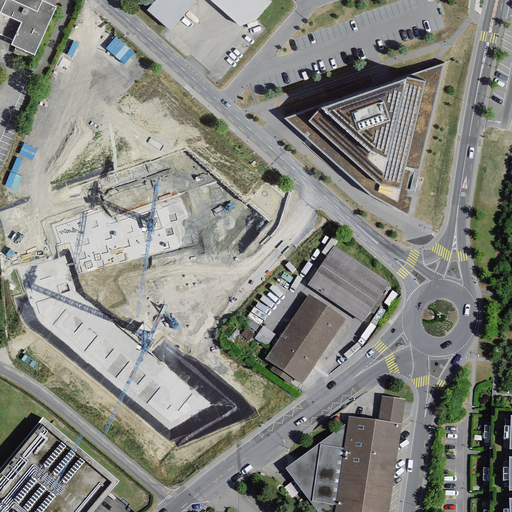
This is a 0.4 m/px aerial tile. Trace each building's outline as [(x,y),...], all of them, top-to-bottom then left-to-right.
[(0,0),(0,15),(20,25),(9,49),(32,59),(55,7),(40,1),(40,0),(0,0)] [(267,0),(155,0),(146,11),(169,30),(195,2),(192,0),(208,0),(239,25),(258,19),(272,4),(267,0)] [(126,44),(116,55),(125,62),(134,51),(126,44)] [(446,62),(285,118),(371,196),(409,215),(446,62)] [(389,285),(332,248),(307,285),(364,323),(389,285)] [(344,322),(305,294),(273,338),(257,360),(295,388),(344,322)] [(334,503),(333,511),(388,511),(407,399),(383,395),(380,420),(348,416),(346,424),(285,467),(309,499),(334,503)] [(511,511),(511,417),(504,418),(503,511),(511,511)] [(101,511),(126,483),(50,421),(0,483),(0,511),(101,511)]
